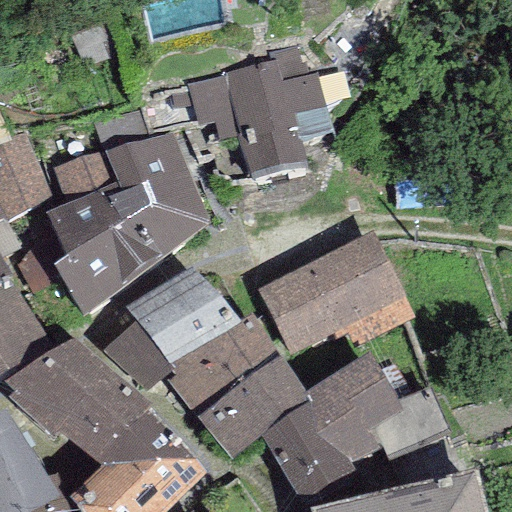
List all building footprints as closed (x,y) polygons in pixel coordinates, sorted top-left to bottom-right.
[(226,78),(187,86),(198,127),(214,124),(217,141),(238,137),(251,179),(306,167),(293,116),(324,109),(316,73),(306,75),(303,62),(300,62),(296,46),(269,53),(271,61),(224,73),(226,78)] [(66,258),(54,266),(82,319),(161,260),(211,223),(174,136),(107,153),(119,184),(64,206),(47,213),(66,258)] [(23,137),(0,145),(0,202),(9,219),(50,201),(23,137)] [(53,170),(64,206),(119,184),(107,153),(53,170)] [(0,380),(53,347),(0,260),(18,248),(2,218),(0,218),(0,380)] [(372,233),(256,290),(290,354),(404,298),(372,233)] [(192,270),(125,309),(135,322),(168,367),(239,322),(192,270)] [(404,298),(290,354),(299,372),(414,320),(404,298)] [(172,372),(164,379),(196,419),(279,356),(249,317),(239,322),(168,367),(172,372)] [(135,322),(103,351),(147,393),(164,379),(172,372),(168,367),(135,322)] [(96,463),(149,408),(151,406),(74,339),(3,383),(14,392),(8,399),(51,442),(59,435),(96,463)] [(369,354),(307,393),(311,402),(260,438),(301,503),(373,466),(389,464),(450,437),(430,389),(399,401),(369,354)] [(307,393),(279,356),(196,419),(232,459),(260,438),(311,402),(307,393)] [(149,408),(96,463),(101,468),(69,498),(79,511),(165,511),(205,475),(184,447),(149,408)] [(4,410),(0,412),(0,511),(30,511),(62,491),(56,475),(48,479),(4,410)] [(485,511),(476,470),(309,511),(485,511)] [(69,511),(62,491),(30,511),(69,511)]
